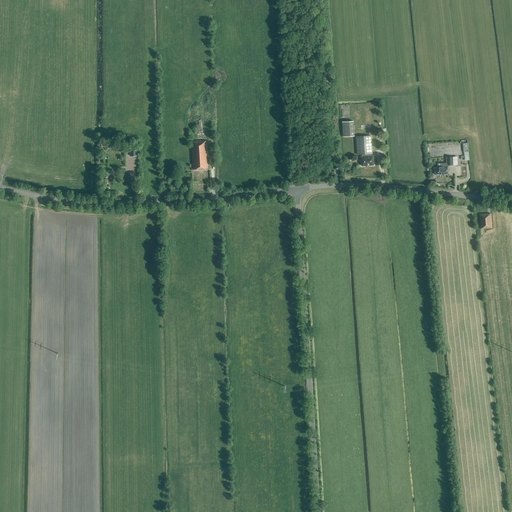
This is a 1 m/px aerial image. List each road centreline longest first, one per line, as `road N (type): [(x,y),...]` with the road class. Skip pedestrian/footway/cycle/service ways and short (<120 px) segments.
road 1 (tertiary): [(318,511),(296,188)]
road 2 (tertiary): [(296,188),(87,203),(0,188)]
road 3 (tertiary): [(296,188),(511,200)]
road 4 (track): [(284,0),(296,188)]
